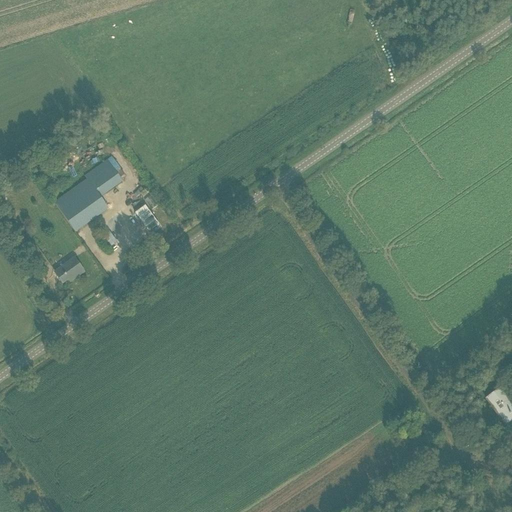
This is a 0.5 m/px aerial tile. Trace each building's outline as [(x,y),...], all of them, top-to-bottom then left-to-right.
[(87,179),(54,202),(75,232),(108,209),(100,198),(123,181),(108,159),(85,175),(87,179)] [(135,214),(149,233),(159,225),(145,206),(135,214)] [(102,247),(109,242),(103,233),(96,237),(102,247)] [(32,242),(21,249),(38,273),(49,265),(32,242)] [(55,273),(57,276),(62,284),(70,278),(72,281),(84,272),(74,259),(55,273)] [(504,427),(511,421),(511,402),(501,387),(485,399),(504,427)]
